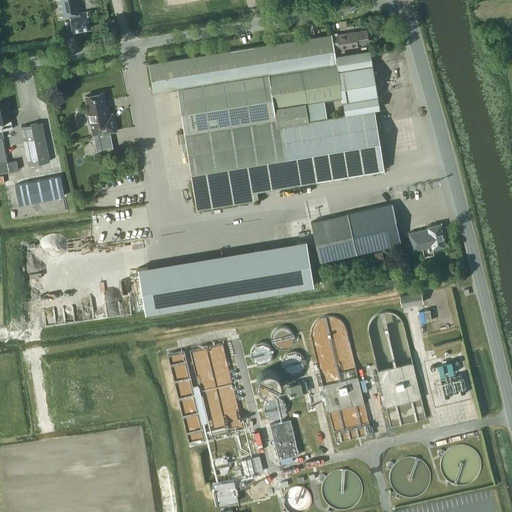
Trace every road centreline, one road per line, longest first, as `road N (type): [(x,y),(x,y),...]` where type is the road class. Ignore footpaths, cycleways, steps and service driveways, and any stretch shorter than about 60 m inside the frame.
road 1 (unknown): [(132,45),(167,196),(185,223),(236,221),(454,175)]
road 2 (secondary): [(511,408),(406,0)]
road 3 (unclassified): [(0,68),(403,0)]
